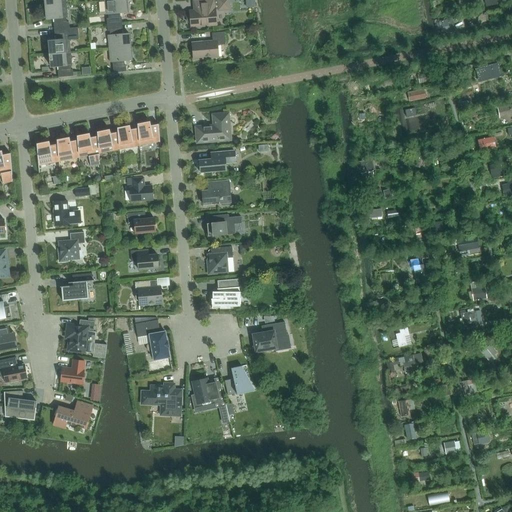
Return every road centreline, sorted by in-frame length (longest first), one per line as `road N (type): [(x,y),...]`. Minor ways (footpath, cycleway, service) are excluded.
road 1 (residential): [(170,97),(188,315),(209,337)]
road 2 (residential): [(39,348),(20,129)]
road 3 (residential): [(20,129),(170,97)]
road 4 (residential): [(20,129),(10,0)]
